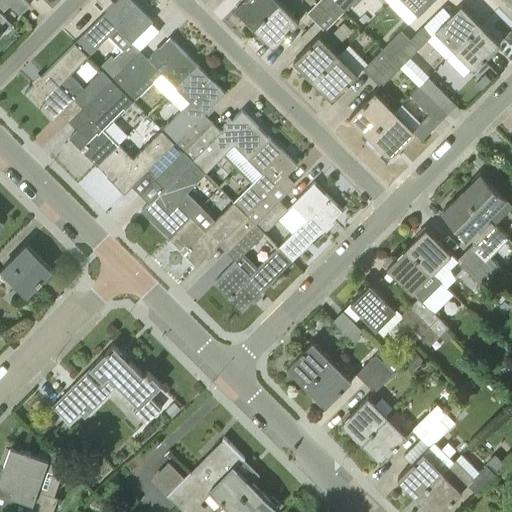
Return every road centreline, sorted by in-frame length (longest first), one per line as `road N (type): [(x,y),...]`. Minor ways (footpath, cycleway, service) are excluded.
road 1 (residential): [(390,208),(182,0)]
road 2 (unclassified): [(228,370),(390,208)]
road 3 (residential): [(228,370),(361,511)]
road 4 (residential): [(0,139),(122,267)]
road 5 (residential): [(0,388),(122,267)]
road 6 (unclassified): [(390,208),(511,89)]
road 7 (residential): [(122,267),(228,370)]
